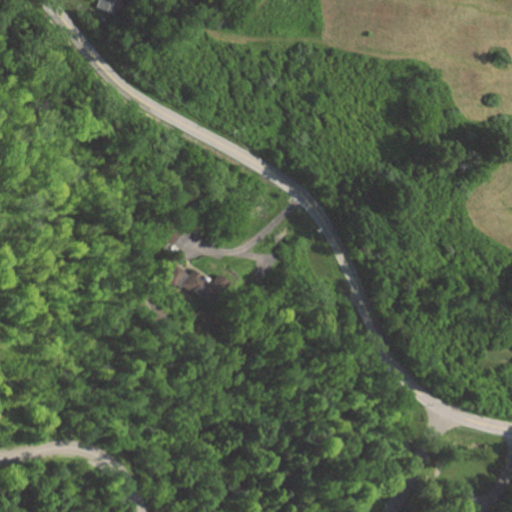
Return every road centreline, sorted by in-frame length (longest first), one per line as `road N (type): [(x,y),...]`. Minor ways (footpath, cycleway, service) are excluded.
road 1 (tertiary): [(45,0),(127,88),(302,193),(322,215),(391,354),(421,396),(445,413),(511,430)]
road 2 (residential): [(445,413),(389,511),(129,495),(103,461),(76,450),(0,457)]
